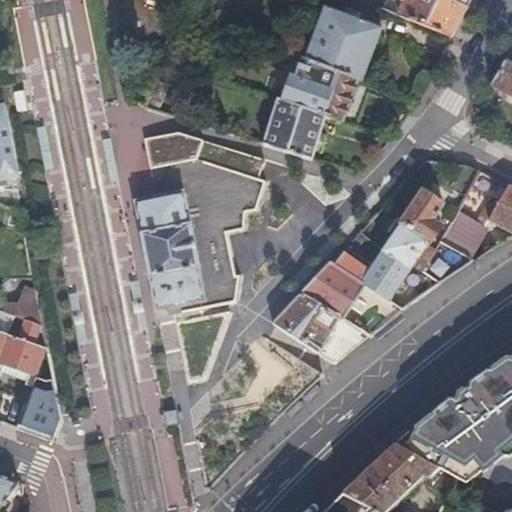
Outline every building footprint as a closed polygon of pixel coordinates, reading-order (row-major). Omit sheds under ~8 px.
[(399,16),(452,37),(468,7),(452,0),(402,0),(406,1),(399,16)] [(193,15),(214,23),(219,11),(198,3),(193,15)] [(303,56),(362,78),(381,28),(324,5),(303,56)] [(9,54),(0,55),(0,69),(3,84),(14,82),(9,54)] [(325,114),(355,125),(371,82),(362,78),(303,56),(299,55),(293,73),(289,72),(279,98),(325,114)] [(142,106),(152,109),(171,59),(161,56),(142,106)] [(511,62),(506,59),(505,62),(491,86),(511,97),(511,62)] [(270,145),(311,158),(325,114),(279,98),(277,97),(263,143),(270,145)] [(0,180),(18,177),(4,104),(0,104),(0,180)] [(182,190),(204,300),(235,295),(238,276),(234,277),(225,232),(243,229),(245,211),(255,211),(265,182),(257,180),(264,161),(178,133),(146,139),(148,168),(177,162),(182,190)] [(177,162),(148,168),(154,196),(182,190),(177,162)] [(469,166),(464,166),(450,191),(464,199),(480,172),(469,166)] [(511,188),(507,186),(488,221),(511,234),(511,188)] [(154,196),(134,200),(155,310),(168,372),(184,369),(172,306),(204,300),(182,190),(154,196)] [(14,210),(18,198),(0,191),(0,204),(4,206),(14,210)] [(420,192),(379,250),(408,271),(409,268),(419,274),(432,254),(423,248),(425,245),(427,246),(439,229),(430,220),(440,205),(420,192)] [(340,253),(331,266),(387,301),(408,271),(379,250),(366,270),(340,253)] [(328,263),(299,293),(365,336),(380,324),(388,318),(400,309),(387,301),(331,266),(328,263)] [(427,272),(440,281),(450,274),(435,263),(427,272)] [(40,326),(41,326),(35,292),(23,289),(17,305),(7,304),(3,313),(24,321),(40,326)] [(299,293),(271,323),(333,364),(365,336),(299,293)] [(0,364),(34,377),(45,348),(34,344),(40,326),(24,321),(17,339),(6,335),(0,351),(0,364)] [(16,428),(52,441),(59,422),(45,347),(45,348),(34,377),(16,428)] [(400,450),(454,481),(460,472),(461,469),(470,462),(479,474),(501,457),(511,455),(511,454),(511,353),(500,361),(467,384),(447,400),(412,430),(407,438),(400,450)] [(412,430),(393,446),(400,450),(407,438),(412,430)] [(354,481),(342,494),(375,511),(388,511),(417,484),(444,500),(454,481),(400,450),(393,446),(388,451),(354,481)] [(0,506),(18,480),(0,474),(0,506)] [(375,511),(342,494),(322,511),(375,511)]
